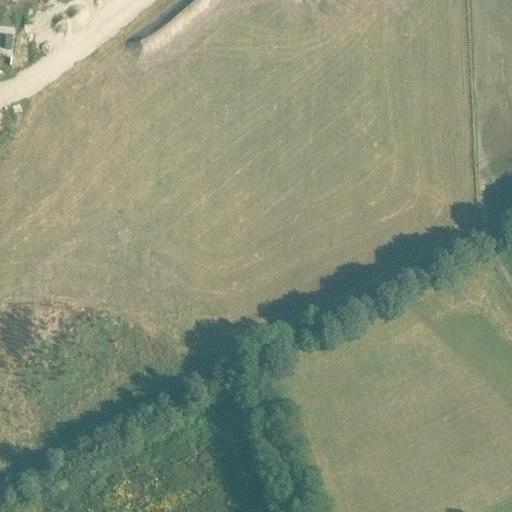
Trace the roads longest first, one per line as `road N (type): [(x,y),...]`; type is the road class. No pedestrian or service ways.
road 1 (residential): [(319,0),(369,84),(188,178),(127,184)]
road 2 (residential): [(127,184),(116,243),(113,484)]
road 3 (residential): [(0,132),(67,147),(127,184)]
